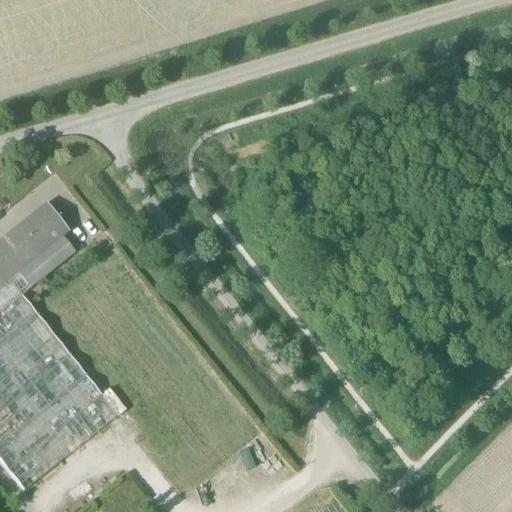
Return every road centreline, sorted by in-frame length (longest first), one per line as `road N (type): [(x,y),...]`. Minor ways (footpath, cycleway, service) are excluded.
road 1 (unclassified): [(395,511),(118,159),(102,114)]
road 2 (unclassified): [(102,114),(493,0)]
